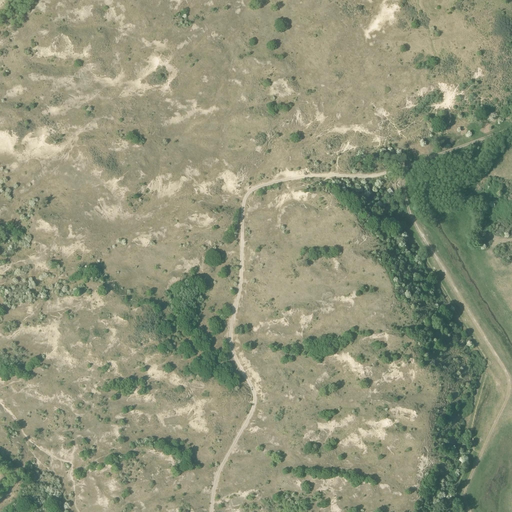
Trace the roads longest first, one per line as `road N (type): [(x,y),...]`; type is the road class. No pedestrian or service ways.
road 1 (track): [(210,511),(216,477),(254,396),(230,331),(244,199),(261,184),(399,168)]
road 2 (track): [(469,511),(465,491),(509,380),(409,211),(399,168)]
road 3 (track): [(511,127),(399,168)]
